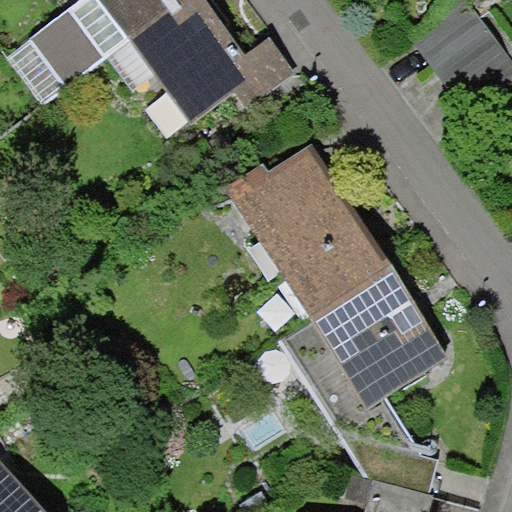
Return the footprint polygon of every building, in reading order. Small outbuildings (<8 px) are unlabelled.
[(98,0),(129,42),(185,0),(98,0)] [(197,0),(185,0),(129,42),(190,122),(209,108),(206,103),(230,86),(245,106),(290,73),(268,45),(244,63),(217,26),(197,0)] [(435,67),(486,29),(487,28),(465,0),(453,0),(434,24),(413,39),(435,67)] [(454,93),(505,55),(486,29),(435,67),(443,79),(454,93)] [(485,134),(492,128),(506,147),(511,142),(511,63),(505,55),(454,93),(485,134)] [(356,220),(314,156),(260,190),(281,221),(257,236),(311,321),(384,275),(359,235),(363,232),(356,220)] [(364,478),(429,495),(438,461),(422,456),(415,450),(378,392),(435,355),(404,307),(384,275),(311,321),(278,342),(282,344),(338,433),(339,438),(364,478)] [(0,511),(42,511),(0,463),(0,456),(9,452),(0,434),(0,511)] [(424,511),(428,496),(373,481),(366,511),(424,511)]
